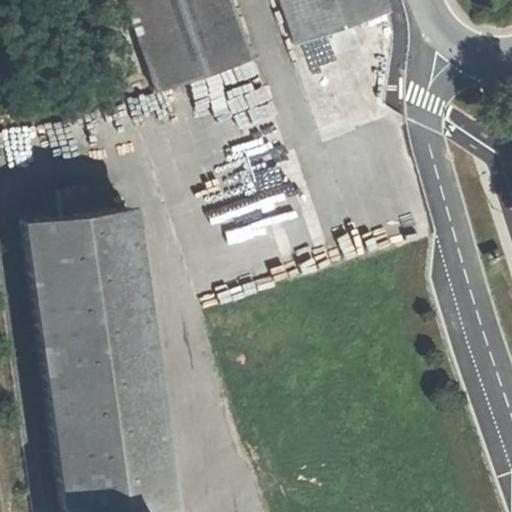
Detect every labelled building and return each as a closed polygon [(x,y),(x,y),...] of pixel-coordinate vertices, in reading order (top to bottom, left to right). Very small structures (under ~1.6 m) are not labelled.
[(120,0),(152,94),(250,60),(229,0),(120,0)] [(275,0),(291,46),(387,13),(382,0),(275,0)] [(136,99),(148,95),(144,83),(132,87),(136,99)] [(57,185),(61,209),(85,205),(82,181),(57,185)] [(61,209),(20,214),(61,511),(135,511),(135,508),(168,504),(141,310),(126,200),(85,205),(61,209)]
